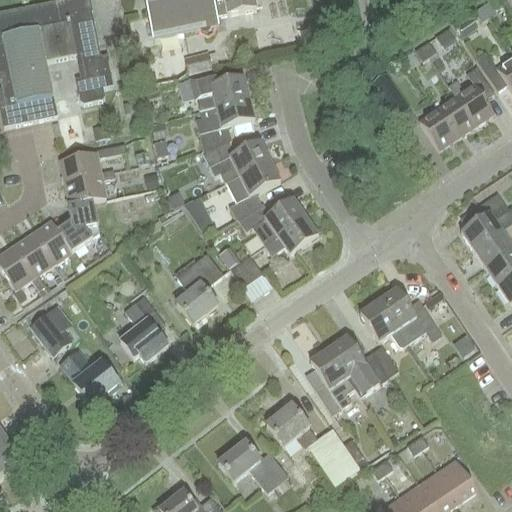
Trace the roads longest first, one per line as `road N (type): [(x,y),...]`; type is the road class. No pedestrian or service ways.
road 1 (residential): [(72,476),(345,276),(361,243)]
road 2 (residential): [(361,243),(304,157),(286,69)]
road 3 (residential): [(511,387),(414,234)]
road 4 (residential): [(72,476),(0,361)]
road 5 (residential): [(414,234),(442,194),(511,148)]
